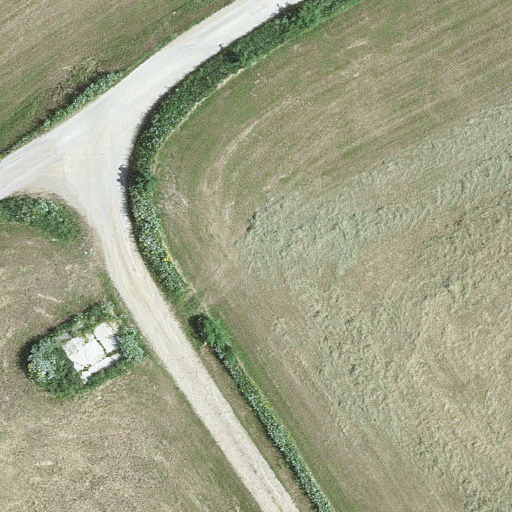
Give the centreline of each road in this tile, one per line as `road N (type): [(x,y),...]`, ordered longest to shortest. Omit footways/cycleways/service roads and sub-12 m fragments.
road 1 (track): [(65,142),(289,511)]
road 2 (unclassified): [(0,178),(65,142),(215,33),(279,0)]
